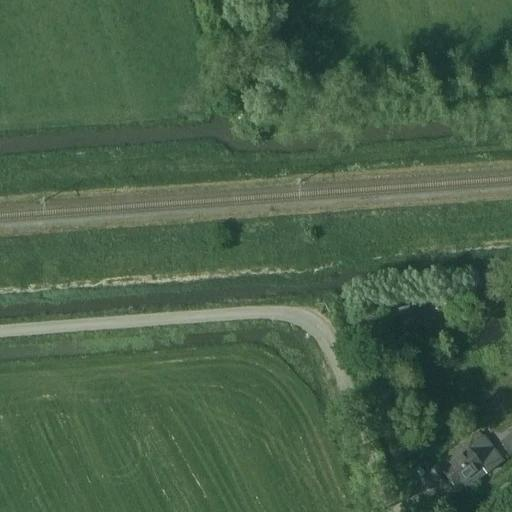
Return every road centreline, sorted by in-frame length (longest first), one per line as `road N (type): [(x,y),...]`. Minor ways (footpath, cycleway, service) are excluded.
road 1 (unclassified): [(0,335),(309,306)]
road 2 (unclassified): [(388,511),(309,306)]
